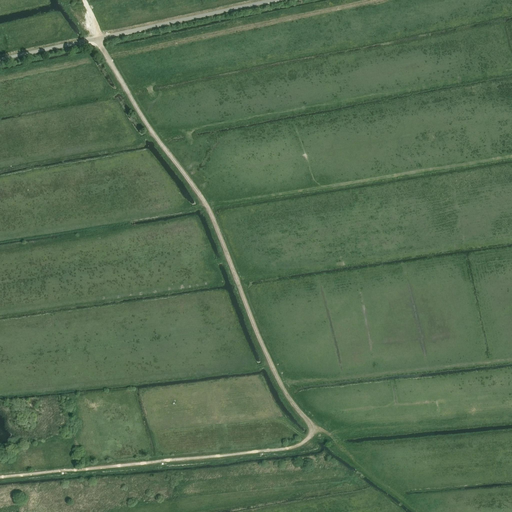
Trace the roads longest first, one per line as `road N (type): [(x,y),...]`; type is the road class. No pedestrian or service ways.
road 1 (track): [(312,427),(271,365),(207,206),(142,117),(83,0)]
road 2 (track): [(0,477),(282,449),(305,441),(312,427)]
road 3 (unclassified): [(0,59),(275,0)]
